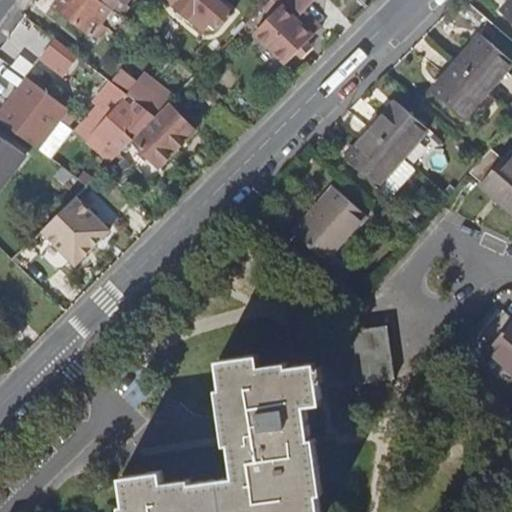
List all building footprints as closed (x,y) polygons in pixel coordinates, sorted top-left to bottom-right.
[(92,35),(111,10),(98,0),(57,0),(53,6),(92,35)] [(129,0),(98,0),(111,10),(118,15),(129,0)] [(230,13),(214,0),(166,0),(202,29),(209,22),(218,28),(230,13)] [(275,0),(281,5),(255,32),(287,63),(321,28),(303,10),(312,0),(275,0)] [(511,0),(509,0),(500,11),(511,20),(511,0)] [(511,61),(480,34),(455,62),(489,91),(511,63),(511,61)] [(79,58),(55,40),(40,60),(63,78),(79,58)] [(489,91),(455,62),(430,91),(464,119),(489,91)] [(69,109),(12,65),(3,77),(22,92),(60,121),(69,109)] [(22,92),(3,77),(0,80),(0,99),(11,108),(22,92)] [(140,80),(127,95),(156,117),(167,102),(140,80)] [(112,114),(86,142),(112,161),(130,142),(156,117),(127,95),(109,81),(93,98),(99,105),(112,114)] [(60,121),(22,92),(11,108),(1,120),(25,139),(35,126),(48,136),(60,121)] [(395,100),(371,128),(404,157),(428,128),(395,100)] [(195,132),(168,104),(156,117),(130,142),(158,168),(195,132)] [(99,105),(74,132),(86,142),(112,114),(99,105)] [(404,157),(371,128),(346,158),(379,186),(404,157)] [(419,162),(440,140),(431,132),(410,154),(419,162)] [(0,186),(25,155),(0,135),(0,186)] [(511,212),(511,154),(508,151),(502,157),(491,148),(470,173),(481,182),(479,184),(511,212)] [(286,245),(310,266),(320,255),(327,260),(366,215),(333,187),(294,232),(296,234),(286,245)] [(76,198),(42,232),(76,266),(110,231),(76,198)] [(511,371),(511,317),(503,310),(482,334),(492,343),(487,350),(511,371)] [(352,331),(319,335),(326,388),(395,379),(394,369),(388,326),(352,331)] [(235,476),(228,478),(232,511),(321,511),(319,494),(324,493),(316,438),(311,438),(306,405),(322,402),(316,362),(289,366),(288,361),(260,365),(259,354),(219,360),(223,389),(218,389),(226,444),(231,444),(235,476)] [(232,511),(228,478),(191,483),(191,478),(164,481),(163,471),(122,477),(126,505),(121,506),(122,511),(232,511)]
